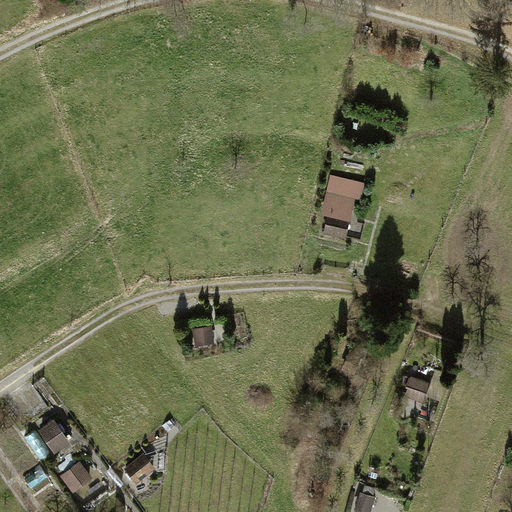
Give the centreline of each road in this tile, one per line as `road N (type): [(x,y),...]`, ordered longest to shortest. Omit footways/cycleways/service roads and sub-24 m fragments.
road 1 (track): [(0,389),(144,298),(267,281),(356,287),(422,307),(511,72)]
road 2 (track): [(511,53),(341,0)]
road 3 (track): [(136,0),(0,55)]
